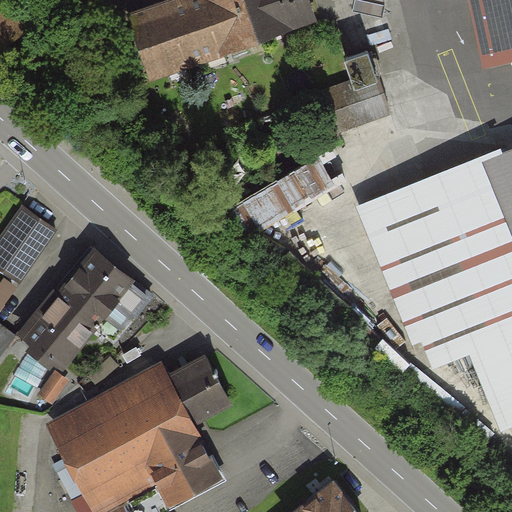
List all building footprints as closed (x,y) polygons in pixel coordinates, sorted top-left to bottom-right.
[(0,0),(0,48),(29,27),(8,0),(0,0)] [(314,16),(308,0),(184,0),(131,19),(150,74),(314,16)] [(511,0),(476,0),(486,48),(511,42),(511,0)] [(336,133),(391,113),(369,45),(345,53),(353,77),(322,88),(336,133)] [(64,102),(48,80),(36,89),(52,111),(64,102)] [(511,139),(502,142),(356,203),(413,342),(422,338),(433,366),(470,351),(502,428),(511,423),(511,139)] [(0,309),(56,229),(23,206),(0,240),(0,266),(10,273),(0,286),(0,358),(16,335),(0,323),(0,309)] [(152,294),(96,249),(26,335),(62,363),(95,322),(116,339),(152,294)] [(205,351),(169,369),(197,422),(233,402),(205,351)] [(163,358),(47,421),(66,457),(54,463),(79,511),(171,511),(170,509),(228,478),(197,422),(169,369),(163,358)] [(51,401),(65,379),(56,373),(42,395),(51,401)] [(362,511),(334,475),(290,511),(362,511)]
